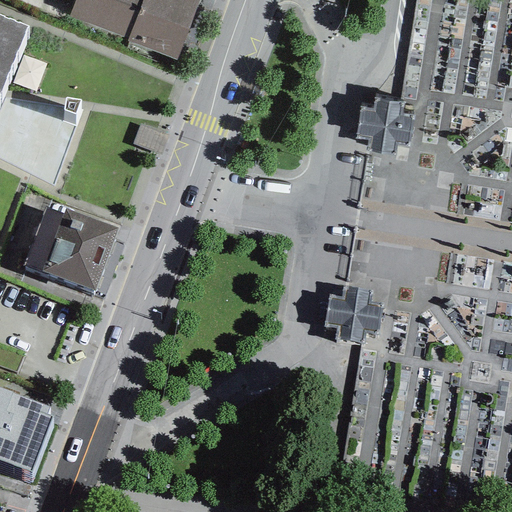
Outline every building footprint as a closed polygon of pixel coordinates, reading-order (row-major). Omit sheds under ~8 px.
[(74,0),(68,17),(126,39),(140,0),(74,0)] [(140,0),(126,39),(176,58),(197,0),(140,0)] [(0,121),(28,52),(0,40),(0,121)] [(258,73),(249,99),(260,103),(269,77),(258,73)] [(403,93),(374,89),(372,100),(360,98),(355,130),(368,132),(366,142),(369,143),(395,147),(397,136),(409,138),(414,106),(402,104),(403,93)] [(169,140),(140,129),(132,149),(161,160),(169,140)] [(67,228),(44,220),(20,284),(41,292),(94,311),(117,248),(66,230),(67,228)] [(346,289),(344,288),(342,299),(329,297),(324,329),(336,331),(334,342),(361,346),(365,347),(367,336),(378,338),(383,306),(371,304),(373,293),(346,289)] [(0,456),(31,469),(52,413),(47,411),(50,404),(11,389),(12,387),(0,383),(0,456)]
